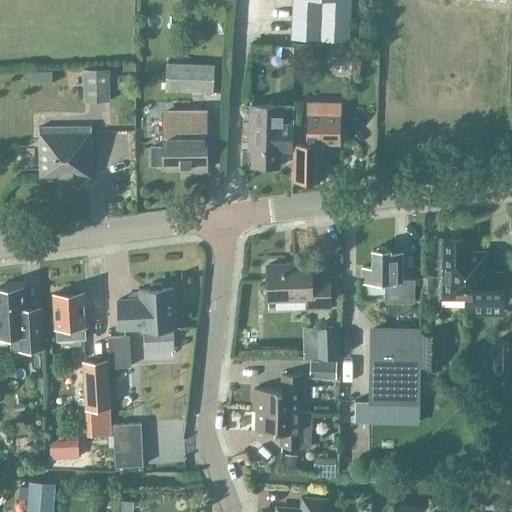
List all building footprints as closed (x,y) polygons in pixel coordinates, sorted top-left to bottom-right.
[(292,0),(290,39),(347,41),(349,0),(292,0)] [(176,121),(202,122),(203,94),(213,95),(214,65),(167,63),(166,92),(177,93),(176,121)] [(84,68),(84,101),(110,101),(110,68),(84,68)] [(249,124),(248,144),(252,144),(251,168),(278,169),(279,150),(291,150),(293,104),(250,103),(249,124)] [(293,182),(304,182),(304,185),(316,185),(316,183),(319,183),(320,160),(323,160),(325,145),(340,145),(341,115),(307,114),(305,145),(295,145),(293,182)] [(164,147),(151,148),(151,166),(164,166),(164,169),(190,169),(190,172),(206,171),(206,136),(197,136),(197,124),(166,125),(165,136),(164,137),(164,147)] [(63,126),(40,126),(40,129),(40,179),(91,179),(91,129),(91,125),(63,126)] [(467,250),(468,250),(468,238),(444,238),(444,250),(440,250),(440,298),(467,298),(467,250)] [(364,266),(364,281),(386,281),(385,302),(416,302),(415,278),(403,277),(403,252),(391,252),(391,249),(388,249),(385,247),(379,247),(376,249),(373,249),(373,266),(364,266)] [(468,250),(467,250),(467,298),(484,298),(484,302),(504,302),(504,270),(488,270),(488,250),(468,250)] [(268,300),(307,298),(308,309),(330,308),(329,282),(311,283),(311,264),(267,266),(268,300)] [(174,328),(174,324),(175,324),(177,322),(176,313),(174,311),(173,311),(172,288),(162,289),(162,286),(160,284),(151,284),(150,286),(149,289),(140,290),(140,293),(133,294),(130,297),(130,300),(118,301),(119,329),(142,328),(142,330),(144,330),(144,341),(174,340),(173,328),(174,328)] [(0,338),(11,338),(12,352),(43,350),(41,309),(25,310),(23,289),(0,290),(0,338)] [(84,326),(88,326),(87,310),(84,310),(83,293),(70,294),(70,290),(60,291),(60,294),(55,294),(57,340),(85,338),(84,326)] [(374,329),(372,401),(419,402),(420,330),(374,329)] [(424,367),(442,367),(442,335),(424,335),(424,367)] [(108,337),(110,368),(131,367),(129,336),(108,337)] [(495,373),(511,373),(511,341),(495,341),(495,373)] [(83,363),(86,409),(95,409),(110,408),(107,361),(83,363)] [(336,362),(312,362),(312,378),(336,378),(336,362)] [(257,388),(256,410),(298,410),(298,398),(306,398),(306,374),(282,374),(282,389),(257,388)] [(95,409),(86,409),(87,435),(111,434),(110,408),(95,409)] [(256,410),(256,431),(281,431),(281,446),(311,447),(312,430),(313,428),(313,416),(312,414),(312,410),(298,410),(256,410)] [(142,422),(114,424),(116,466),(144,464),(142,422)] [(79,457),(78,444),(69,445),(70,457),(79,457)] [(20,487),(20,498),(29,499),(28,511),(51,511),(53,484),(31,482),(30,487),(20,487)] [(277,511),(326,511),(328,499),(302,497),(301,509),(277,508),(277,511)] [(352,498),(351,511),(369,511),(370,499),(352,498)]
